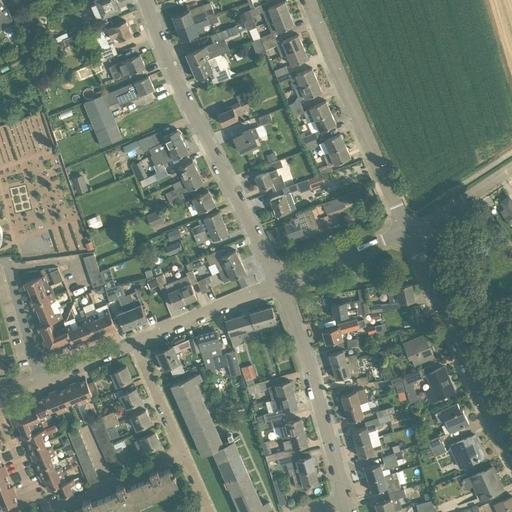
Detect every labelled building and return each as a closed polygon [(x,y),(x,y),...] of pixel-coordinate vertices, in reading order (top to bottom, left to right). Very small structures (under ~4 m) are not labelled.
[(12,20),(11,16),(9,11),(1,0),(0,0),(0,20),(2,22),(4,26),(12,20)] [(121,10),(118,2),(117,0),(95,0),(103,18),(121,10)] [(285,1),(268,8),(273,20),(290,13),(285,1)] [(202,5),(203,5),(173,16),(174,18),(173,19),(174,22),(175,22),(177,28),(207,17),(215,14),(210,2),(202,5)] [(261,5),(254,7),(251,9),(250,9),(251,12),(252,16),(263,11),(261,5)] [(252,16),(251,12),(244,14),(247,21),(253,19),(252,16)] [(294,25),(290,13),(273,20),(267,22),(271,33),(260,37),(261,39),(263,44),(268,42),(281,36),(279,31),(294,25)] [(209,23),(207,17),(177,28),(180,34),(179,35),(180,38),(181,38),(182,40),(198,34),(196,28),(209,23)] [(247,21),(246,22),(250,29),(256,27),(253,19),(247,21)] [(126,21),(113,26),(111,20),(91,28),(101,51),(94,54),(97,62),(98,62),(117,54),(113,43),(119,40),(119,41),(132,35),(126,21)] [(232,35),(238,32),(235,25),(229,28),(232,35)] [(232,35),(229,28),(210,35),(213,42),(186,54),(192,66),(215,56),(221,53),(215,42),(232,35)] [(55,38),(57,42),(69,36),(67,32),(55,38)] [(80,33),(63,40),(65,46),(82,39),(80,33)] [(298,34),(282,41),(283,42),(276,45),(281,56),(287,53),(287,54),(303,47),(298,34)] [(267,52),(266,50),(264,46),(263,44),(261,39),(253,42),(259,56),(267,52)] [(303,47),(287,54),(292,65),(308,58),(303,47)] [(21,55),(19,56),(19,55),(9,60),(13,68),(27,60),(22,51),(20,52),(21,55)] [(140,54),(117,63),(122,76),(145,67),(140,54)] [(221,70),(215,56),(192,66),(197,78),(212,71),(215,77),(212,79),(214,83),(222,80),(218,71),(221,70)] [(277,77),(288,72),(286,66),(274,70),(277,77)] [(295,70),(288,72),(277,77),(279,83),(290,78),(295,89),(301,86),(317,80),(312,68),(296,74),(295,70)] [(128,74),(131,82),(144,77),(141,69),(130,73),(128,74)] [(149,76),(115,90),(121,104),(132,100),(131,97),(141,94),(143,93),(143,94),(146,93),(146,92),(154,89),(149,76)] [(317,80),(301,86),(306,98),(322,91),(317,80)] [(249,98),(246,91),(236,96),(239,102),(225,108),(227,111),(218,114),(223,125),(238,118),(235,110),(241,107),(243,110),(250,106),(247,99),(249,98)] [(94,129),(102,146),(122,138),(118,129),(104,95),(83,103),(92,124),(94,129)] [(288,104),(291,111),(302,106),(299,99),(288,104)] [(315,119),(315,120),(331,113),(326,101),(309,108),(310,108),(304,111),(302,106),(291,111),(293,117),(303,112),(308,122),(315,119)] [(258,117),(261,125),(272,121),(270,113),(258,117)] [(304,144),(315,139),(322,136),(320,131),(336,124),(331,113),(315,120),(318,128),(311,131),(312,132),(305,135),(304,132),(300,133),(304,144)] [(258,145),(255,139),(250,129),(250,128),(244,131),(244,133),(240,135),(240,134),(236,136),(236,137),(234,138),(241,152),(258,145)] [(145,137),(154,155),(161,151),(168,148),(183,141),(178,129),(161,137),(159,132),(145,137)] [(324,141),(329,152),(345,145),(340,133),(324,141)] [(318,145),(315,139),(304,144),(306,149),(310,148),(318,145)] [(168,148),(161,151),(166,162),(188,152),(183,141),(168,148)] [(319,167),(322,174),(333,170),(330,165),(334,163),(334,164),(351,157),(345,145),(329,152),(323,155),(327,164),(319,167)] [(274,151),(266,155),(269,162),(277,158),(274,151)] [(256,176),(261,189),(271,185),(273,191),(284,187),(277,169),(283,166),(281,159),(266,165),(268,171),(256,176)] [(181,173),(183,178),(172,184),(198,172),(193,160),(170,171),(173,177),(181,173)] [(150,166),(154,173),(165,167),(161,161),(150,166)] [(349,168),(352,181),(363,178),(360,165),(349,168)] [(168,174),(165,167),(154,173),(157,179),(168,174)] [(203,183),(198,172),(172,184),(175,190),(166,194),(170,204),(181,200),(178,195),(203,183)] [(322,174),(308,179),(311,188),(325,183),(322,174)] [(83,175),(72,179),(77,193),(88,190),(83,175)] [(145,178),(140,181),(143,186),(148,184),(145,178)] [(285,187),(287,193),(272,198),(274,203),(272,204),(273,206),(272,207),(274,213),(275,213),(276,216),(291,210),(296,208),(290,192),(299,189),(297,183),(285,187)] [(208,191),(193,198),(193,199),(186,202),(188,206),(195,203),(199,212),(215,204),(211,196),(209,198),(206,192),(209,191),(208,191)] [(342,196),(323,203),(326,213),(346,206),(342,196)] [(511,209),(507,202),(499,206),(511,226),(511,209)] [(314,213),(312,207),(296,213),(297,216),(291,219),(292,222),(285,224),(290,237),(294,236),(295,239),(298,239),(301,239),(305,238),(308,237),(311,236),(316,233),(319,229),(314,213)] [(164,222),(159,209),(146,215),(151,227),(164,222)] [(191,228),(194,234),(224,222),(219,211),(204,217),(198,220),(200,224),(191,228)] [(87,220),(91,230),(102,225),(99,215),(87,220)] [(142,219),(130,224),(134,232),(145,227),(142,219)] [(224,222),(194,234),(197,243),(212,236),(213,239),(228,233),(224,222)] [(170,241),(182,237),(178,228),(166,233),(170,241)] [(191,238),(181,242),(185,250),(194,246),(191,238)] [(144,243),(147,250),(153,247),(150,240),(144,243)] [(88,242),(85,243),(88,250),(90,249),(93,248),(91,241),(88,242)] [(179,242),(172,244),(175,252),(182,249),(179,242)] [(215,263),(216,265),(219,271),(220,271),(241,261),(235,250),(224,255),(221,249),(205,255),(210,265),(215,263)] [(85,263),(96,260),(94,254),(83,257),(85,263)] [(87,269),(98,266),(96,260),(85,263),(87,269)] [(223,277),(222,278),(224,283),(246,272),(241,261),(220,271),(223,277)] [(89,275),(100,272),(98,266),(87,269),(89,275)] [(55,283),(63,280),(58,268),(50,272),(55,283)] [(187,276),(183,277),(176,280),(186,302),(197,298),(192,285),(197,283),(201,293),(202,293),(197,282),(192,270),(186,273),(187,276)] [(91,281),(102,278),(100,272),(89,275),(91,281)] [(174,307),(186,302),(176,280),(167,284),(163,273),(158,275),(155,276),(160,288),(165,286),(174,307)] [(247,285),(242,274),(237,277),(242,287),(247,285)] [(49,286),(47,280),(45,275),(23,284),(25,289),(28,288),(30,294),(49,286)] [(197,282),(202,293),(208,290),(206,284),(211,281),(209,276),(197,282)] [(104,284),(102,278),(91,281),(93,287),(104,284)] [(389,289),(391,296),(392,302),(381,304),(382,311),(398,308),(397,303),(414,300),(411,284),(405,285),(403,285),(403,286),(397,287),(397,288),(389,289)] [(130,326),(135,324),(124,296),(120,285),(105,289),(109,302),(118,299),(123,311),(117,313),(124,329),(125,328),(127,328),(129,328),(130,326)] [(54,296),(52,292),(49,286),(30,294),(33,299),(30,300),(32,305),(54,296)] [(145,297),(141,286),(134,288),(139,300),(145,297)] [(130,293),(124,296),(135,324),(141,322),(142,322),(145,322),(145,320),(147,320),(141,304),(135,306),(130,293)] [(54,296),(32,305),(34,310),(37,309),(39,315),(53,309),(51,303),(55,301),(54,296)] [(83,305),(85,310),(95,308),(93,302),(83,305)] [(362,314),(361,307),(351,309),(347,309),(346,302),(332,304),(334,318),(362,314)] [(368,313),(367,306),(366,302),(360,303),(361,307),(362,314),(368,313)] [(371,305),(367,306),(368,313),(372,312),(382,311),(381,304),(371,305)] [(225,319),(230,335),(238,332),(276,321),(272,306),(250,312),(225,319)] [(84,313),(86,317),(95,338),(100,336),(99,334),(105,331),(99,317),(96,308),(84,313)] [(112,331),(117,329),(108,308),(103,310),(105,314),(99,317),(105,331),(111,329),(112,331)] [(38,328),(40,327),(52,322),(63,318),(61,313),(56,315),(53,309),(39,315),(41,320),(39,321),(41,326),(37,327),(38,330),(39,330),(38,328)] [(78,326),(84,340),(90,337),(91,340),(95,338),(86,317),(82,319),(84,323),(78,326)] [(364,319),(358,321),(357,319),(338,324),(339,326),(323,331),(326,343),(343,339),(341,333),(360,328),(359,327),(366,326),(364,319)] [(46,341),(44,342),(48,352),(56,332),(52,322),(40,327),(46,341)] [(65,325),(66,328),(71,340),(72,342),(70,342),(70,343),(72,342),(74,347),(79,345),(78,342),(84,340),(78,326),(72,328),(70,323),(65,325)] [(377,332),(375,325),(368,327),(370,333),(377,332)] [(48,352),(58,348),(57,346),(71,340),(66,328),(56,332),(48,352)] [(217,368),(213,356),(222,354),(220,347),(221,347),(222,345),(221,341),(219,340),(216,331),(197,336),(207,371),(217,368)] [(431,331),(403,343),(410,358),(412,357),(415,364),(434,356),(427,342),(434,339),(431,331)] [(180,362),(176,353),(190,346),(192,353),(201,351),(197,337),(188,339),(173,346),(173,345),(157,353),(164,369),(180,362)] [(243,343),(241,337),(232,340),(233,346),(235,353),(246,350),(244,342),(243,343)] [(362,344),(361,340),(361,339),(358,339),(358,338),(347,340),(348,347),(362,344)] [(329,354),(333,366),(357,360),(355,354),(345,357),(343,350),(329,354)] [(385,350),(378,353),(380,360),(387,358),(385,350)] [(224,353),(226,360),(231,376),(241,374),(234,351),(224,353)] [(358,366),(357,360),(333,366),(336,379),(350,375),(348,368),(358,366)] [(117,385),(132,379),(126,366),(112,373),(117,385)] [(242,367),(245,379),(247,385),(255,383),(253,377),(251,378),(247,366),(242,367)] [(454,390),(447,374),(444,366),(426,374),(432,387),(424,391),(429,402),(445,395),(445,396),(447,395),(447,394),(454,391),(454,390)] [(394,376),(391,370),(384,373),(387,379),(394,376)] [(410,382),(423,377),(419,370),(404,375),(407,384),(410,382)] [(181,406),(182,406),(199,398),(192,383),(202,379),(200,374),(182,381),(182,380),(171,385),(175,394),(177,393),(180,399),(178,400),(181,406)] [(356,378),(357,385),(368,383),(367,376),(356,378)] [(405,385),(402,376),(390,378),(392,386),(396,386),(398,393),(406,390),(405,385)] [(85,398),(92,395),(88,383),(86,380),(80,383),(79,380),(74,382),(83,404),(87,402),(85,398)] [(268,387),(270,393),(272,400),(280,398),(294,394),(290,380),(276,384),(276,385),(268,387)] [(94,381),(88,383),(92,395),(92,396),(99,393),(94,381)] [(83,404),(74,382),(70,384),(71,387),(65,389),(70,404),(77,401),(78,406),(83,404)] [(267,389),(265,382),(247,387),(249,393),(255,391),(255,392),(267,389)] [(121,394),(124,393),(122,388),(113,392),(115,397),(121,394)] [(121,394),(127,407),(142,401),(136,388),(124,393),(121,394)] [(368,401),(366,393),(364,388),(341,395),(345,408),(360,403),(368,401)] [(64,406),(70,404),(65,389),(59,391),(58,389),(53,391),(62,413),(66,411),(64,406)] [(57,414),(62,413),(53,391),(49,393),(50,395),(44,398),(49,412),(55,410),(57,414)] [(286,416),(284,410),(297,407),(294,394),(280,398),(282,404),(274,406),(275,412),(274,413),(265,415),(266,422),(271,420),(275,419),(286,416)] [(48,426),(45,419),(43,415),(49,412),(44,398),(38,400),(37,398),(32,400),(36,409),(41,421),(44,428),(48,426)] [(205,410),(199,398),(182,406),(185,412),(183,412),(186,419),(188,418),(205,410)] [(349,421),(372,414),(370,408),(362,411),(360,403),(345,408),(349,421)] [(450,433),(464,427),(464,426),(469,424),(465,415),(463,416),(457,403),(435,412),(439,423),(444,421),(450,433)] [(378,418),(391,414),(395,412),(393,406),(376,411),(378,418)] [(8,414),(32,425),(41,421),(36,409),(21,415),(19,410),(8,414)] [(131,416),(137,429),(151,422),(146,410),(131,416)] [(205,410),(188,418),(191,424),(189,425),(192,431),(193,430),(210,422),(205,410)] [(85,422),(89,420),(86,411),(81,413),(85,422)] [(102,417),(102,418),(104,422),(117,417),(114,411),(102,417)] [(13,425),(18,423),(23,438),(35,433),(32,425),(8,414),(13,425)] [(391,414),(378,418),(373,419),(374,424),(352,431),(356,444),(371,439),(368,432),(376,429),(375,426),(380,424),(392,420),(391,414)] [(258,417),(259,423),(266,422),(265,415),(258,417)] [(304,431),(301,418),(287,422),(286,416),(275,419),(271,420),(273,427),(279,425),(283,438),(304,431)] [(104,422),(105,424),(106,428),(119,422),(117,417),(104,422)] [(105,424),(104,422),(102,418),(90,423),(92,429),(105,424)] [(197,443),(199,442),(216,435),(210,422),(193,430),(196,436),(194,437),(197,443)] [(106,428),(105,424),(92,429),(95,435),(107,429),(106,428)] [(55,425),(45,429),(47,434),(57,430),(55,425)] [(19,439),(19,440),(24,438),(26,443),(28,442),(30,448),(43,442),(41,436),(46,434),(44,429),(35,433),(23,438),(19,439)] [(77,429),(68,432),(67,433),(70,438),(79,434),(77,429)] [(95,435),(97,440),(109,435),(107,429),(95,435)] [(293,448),(308,444),(304,431),(283,438),(281,438),(284,450),(272,453),(265,455),(267,461),(281,458),(295,454),(287,456),(286,450),(293,448)] [(141,438),(146,451),(161,444),(155,432),(141,438)] [(72,444),(82,440),(79,434),(70,438),(72,444)] [(97,440),(100,446),(112,440),(109,435),(97,440)] [(216,435),(199,442),(201,448),(200,449),(202,455),(213,450),(221,446),(216,435)] [(485,457),(480,446),(475,435),(451,445),(460,467),(485,457)] [(430,448),(443,442),(440,436),(427,441),(430,448)] [(359,457),(383,450),(381,444),(373,447),(371,439),(356,444),(359,457)] [(75,450),(84,446),(82,440),(72,444),(75,450)] [(100,446),(102,451),(114,446),(112,440),(100,446)] [(46,448),(43,442),(30,448),(33,453),(30,454),(32,459),(53,450),(51,446),(46,448)] [(220,462),(237,454),(232,443),(231,442),(224,446),(223,445),(221,446),(213,450),(215,456),(217,456),(220,462)] [(446,451),(443,442),(430,448),(434,456),(446,451)] [(74,454),(70,444),(65,447),(67,452),(68,452),(69,456),(74,454)] [(77,455),(87,451),(84,446),(75,450),(77,455)] [(117,452),(116,450),(114,446),(102,451),(105,457),(117,452)] [(116,450),(117,452),(119,457),(122,462),(127,459),(122,447),(116,450)] [(55,454),(53,450),(32,459),(34,464),(37,463),(39,469),(52,463),(50,457),(55,454)] [(80,461),(89,457),(87,451),(77,455),(80,461)] [(119,457),(117,452),(105,457),(107,462),(119,457)] [(398,465),(398,464),(395,453),(382,457),(384,462),(365,468),(368,480),(384,475),(382,470),(398,465)] [(237,454),(220,462),(218,463),(221,469),(222,468),(225,474),(242,466),(237,454)] [(292,475),(315,469),(311,456),(297,460),(295,454),(281,458),(283,464),(286,463),(290,475),(292,475)] [(82,467),(92,463),(89,457),(80,461),(82,467)] [(122,462),(119,457),(107,462),(110,468),(122,463),(122,462)] [(55,469),(52,463),(39,469),(41,475),(39,475),(41,480),(62,471),(60,467),(55,469)] [(84,473),(94,468),(92,463),(82,467),(84,473)] [(122,463),(110,468),(112,474),(124,468),(122,463)] [(242,466),(225,474),(224,475),(226,481),(228,480),(231,486),(248,479),(242,466)] [(503,489),(496,474),(493,466),(461,481),(465,489),(476,484),(482,498),(503,489)] [(139,481),(148,501),(180,487),(175,476),(176,475),(175,472),(174,473),(171,467),(160,472),(158,468),(150,471),(152,476),(139,481)] [(87,478),(97,474),(94,468),(84,473),(87,478)] [(315,469),(292,475),(295,482),(296,488),(318,482),(315,469)] [(6,470),(0,472),(0,484),(8,481),(6,476),(8,475),(6,470)] [(52,488),(62,484),(59,478),(64,476),(62,471),(41,480),(43,485),(45,484),(48,490),(52,488)] [(384,475),(368,480),(372,491),(387,487),(388,493),(401,489),(398,478),(394,480),(392,473),(384,475)] [(99,480),(97,474),(87,478),(89,484),(99,480)] [(62,484),(52,488),(54,493),(57,492),(59,498),(73,492),(70,486),(75,484),(73,479),(62,484)] [(233,492),(236,498),(253,491),(248,479),(231,486),(229,487),(232,493),(233,492)] [(279,479),(273,480),(276,493),(283,491),(279,479)] [(0,497),(15,491),(13,486),(11,487),(8,481),(0,484),(0,497)] [(110,511),(123,511),(148,501),(139,481),(127,487),(125,483),(117,486),(119,491),(104,497),(110,511)] [(375,503),(377,511),(389,511),(402,508),(399,498),(406,496),(404,489),(403,489),(401,489),(388,493),(390,499),(375,503)] [(15,491),(0,497),(0,502),(3,509),(17,503),(15,497),(17,496),(15,491)] [(253,491),(236,498),(234,499),(237,505),(239,505),(242,511),(240,511),(259,511),(271,507),(269,502),(260,506),(253,491)] [(511,511),(511,496),(494,504),(497,511),(511,511)] [(110,511),(104,497),(92,502),(90,498),(83,501),(85,506),(70,511),(110,511)] [(418,511),(434,511),(431,500),(426,501),(416,504),(418,511)]
